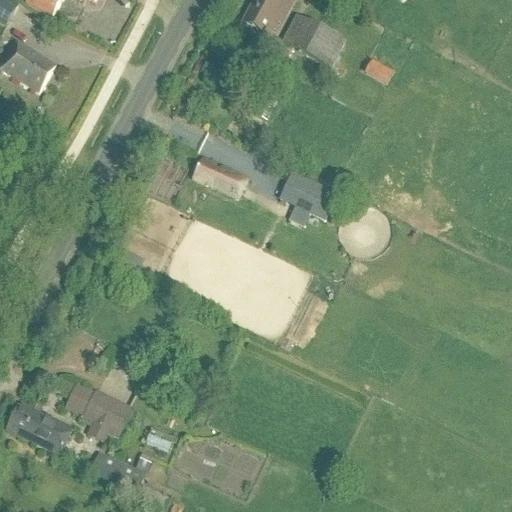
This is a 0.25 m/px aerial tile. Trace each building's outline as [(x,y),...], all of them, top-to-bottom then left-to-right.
[(0,0),(0,28),(5,32),(17,11),(0,0)] [(98,8),(102,0),(31,0),(29,4),(54,20),(66,0),(65,0),(75,0),(83,5),(86,0),(98,8)] [(267,55),(274,42),(273,41),(294,0),(255,0),(242,26),(257,34),(251,46),(267,55)] [(25,17),(53,33),(58,25),(30,8),(25,17)] [(331,75),(346,46),(297,20),(282,49),(331,75)] [(41,97),(57,71),(20,47),(4,73),(41,97)] [(389,89),(397,76),(374,63),(366,76),(389,89)] [(237,205),(247,183),(202,162),(192,183),(237,205)] [(333,200),(290,179),(278,205),(321,225),(333,200)] [(172,391),(177,379),(149,366),(144,378),(152,382),(149,388),(161,394),(164,388),(172,391)] [(209,408),(214,398),(192,386),(187,396),(209,408)] [(120,446),(135,417),(80,389),(67,416),(83,424),(82,427),(120,446)] [(28,419),(14,412),(7,428),(31,439),(29,443),(58,457),(69,432),(30,414),(28,419)] [(147,477),(154,463),(142,458),(136,472),(147,477)] [(137,502),(146,480),(100,459),(90,481),(137,502)]
